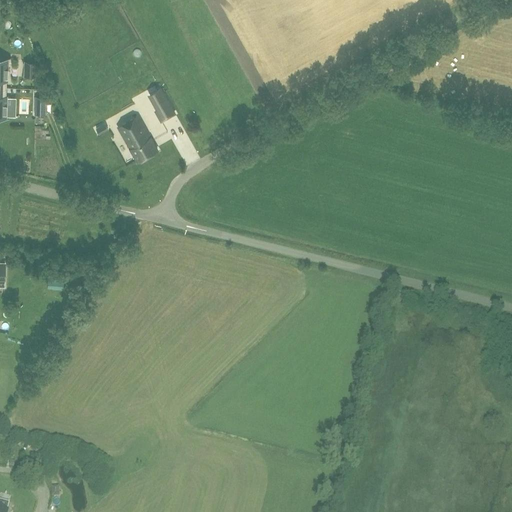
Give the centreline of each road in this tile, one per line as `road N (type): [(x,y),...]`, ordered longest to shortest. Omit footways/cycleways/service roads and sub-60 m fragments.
road 1 (unclassified): [(167,222),(175,189),(187,177),(491,0)]
road 2 (unclassified): [(511,307),(167,222)]
road 3 (unclassified): [(167,222),(0,181)]
